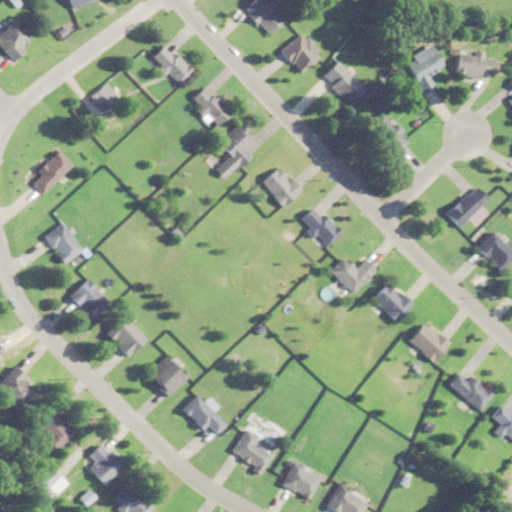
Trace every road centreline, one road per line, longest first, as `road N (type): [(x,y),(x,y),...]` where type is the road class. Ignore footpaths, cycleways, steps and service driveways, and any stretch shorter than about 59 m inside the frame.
road 1 (residential): [(149,0),(10,110),(0,131),(12,289),(37,324),(191,475),(257,511)]
road 2 (residential): [(173,0),(511,341)]
